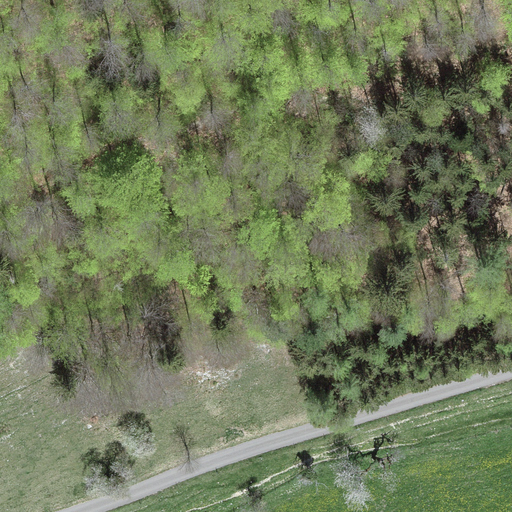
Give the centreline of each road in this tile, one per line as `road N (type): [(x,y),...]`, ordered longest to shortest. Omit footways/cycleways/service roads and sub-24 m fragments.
road 1 (track): [(0,187),(330,81),(511,34)]
road 2 (unclassified): [(74,511),(511,366)]
road 3 (track): [(511,420),(426,441),(319,429)]
